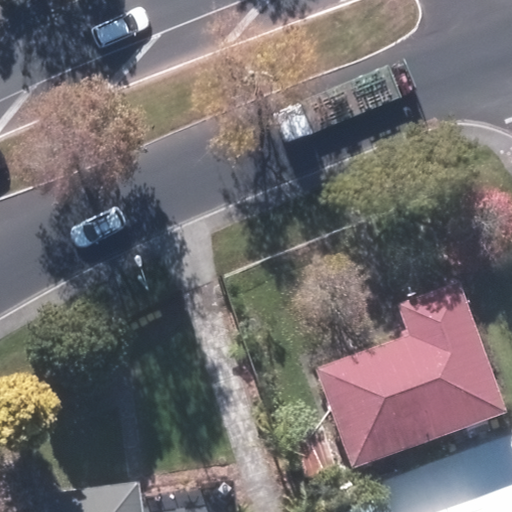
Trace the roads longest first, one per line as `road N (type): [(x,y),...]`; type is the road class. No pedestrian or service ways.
road 1 (secondary): [(511,57),(292,137),(0,259)]
road 2 (secondary): [(0,54),(142,0)]
